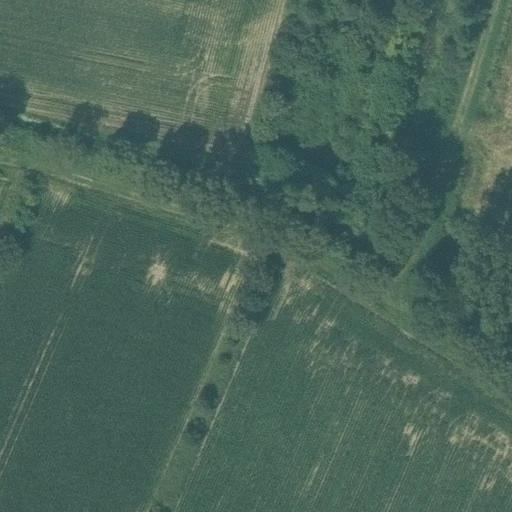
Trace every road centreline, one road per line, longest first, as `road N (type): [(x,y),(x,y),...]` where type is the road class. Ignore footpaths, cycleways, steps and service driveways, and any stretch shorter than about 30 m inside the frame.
road 1 (track): [(256,241),(373,300),(396,294),(412,272),(495,0)]
road 2 (track): [(140,511),(256,241)]
road 3 (track): [(256,241),(0,174)]
